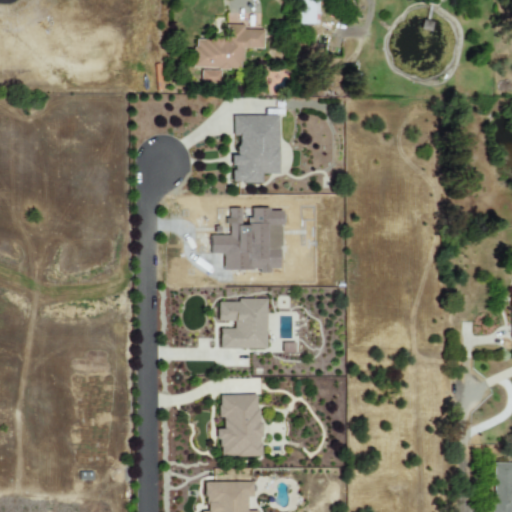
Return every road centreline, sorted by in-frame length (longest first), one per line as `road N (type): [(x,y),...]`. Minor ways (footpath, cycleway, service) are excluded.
road 1 (residential): [(150,511),(150,194),(167,161)]
road 2 (residential): [(460,511),(463,389)]
